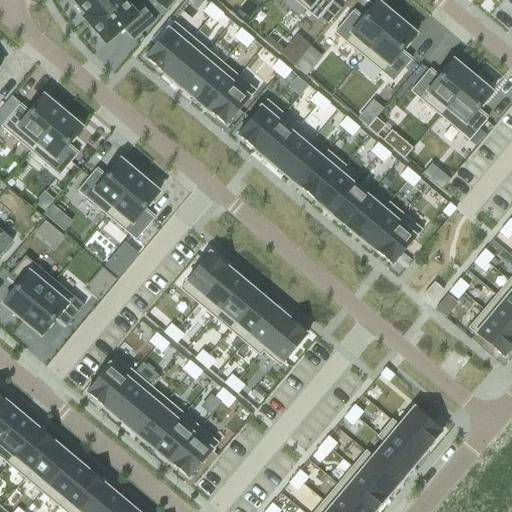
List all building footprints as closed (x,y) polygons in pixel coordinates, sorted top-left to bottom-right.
[(122,0),(71,0),(85,16),(82,18),(105,44),(123,29),(133,40),(154,22),(143,10),(134,0),(127,0),(125,2),(122,0)] [(292,0),(316,20),(332,0),(292,0)] [(351,12),(334,33),(363,58),(395,19),(376,3),(361,20),(351,12)] [(209,4),(202,12),(209,18),(216,9),(209,4)] [(216,9),(209,18),(215,23),(222,15),(216,9)] [(395,19),(363,58),(392,82),(410,61),(400,52),(415,35),(395,19)] [(173,23),(144,58),(160,72),(190,37),(173,23)] [(240,29),(233,37),(239,43),(246,35),(240,29)] [(246,35),(239,43),(246,48),(253,40),(246,35)] [(190,37),(160,72),(176,86),(206,50),(190,37)] [(206,50),(176,86),(192,99),(222,64),(206,50)] [(277,61),(270,69),(277,74),(284,66),(277,61)] [(428,70),(410,92),(439,116),(472,77),(452,61),(438,79),(428,70)] [(222,64),(192,99),(209,113),(239,77),(222,64)] [(284,66),(277,74),(283,80),(290,71),(284,66)] [(239,77),(209,113),(225,127),(255,91),(239,77)] [(472,77),(439,116),(468,141),(486,119),(476,111),(491,93),(472,77)] [(316,93),(309,101),(315,107),(322,98),(316,93)] [(18,106),(0,127),(29,152),(62,113),(43,96),(28,114),(18,106)] [(322,98),(315,107),(322,112),(329,104),(322,98)] [(266,100),(236,136),(252,149),(281,114),(266,100)] [(62,113),(29,152),(58,176),(76,155),(66,146),(81,129),(62,113)] [(281,114),(252,149),(267,162),(291,134),(278,123),(284,116),(281,114)] [(345,117),(338,126),(344,131),(351,123),(345,117)] [(351,123),(344,131),(351,137),(358,128),(351,123)] [(291,134),(267,162),(283,175),(306,147),(291,134)] [(376,144),(369,152),(376,157),(383,149),(376,144)] [(306,147),(283,175),(298,188),(328,152),(327,151),(320,159),(306,147)] [(383,149),(376,157),(382,163),(389,154),(383,149)] [(328,152),(298,188),(314,201),(343,165),(328,152)] [(95,170),(77,191),(106,216),(139,177),(119,161),(105,179),(95,170)] [(343,165),(314,201),(329,214),(353,186),(338,174),(345,166),(343,165)] [(406,168),(399,177),(405,182),(412,174),(406,168)] [(412,174),(405,182),(412,188),(419,179),(412,174)] [(139,177),(106,216),(135,240),(153,219),(143,211),(158,193),(139,177)] [(353,186),(329,214),(345,227),(368,199),(353,186)] [(368,199),(345,227),(360,240),(384,212),(368,199)] [(448,204),(441,212),(448,218),(455,209),(448,204)] [(384,212),(360,240),(376,253),(405,217),(402,214),(396,222),(384,212)] [(405,217),(376,253),(391,266),(421,230),(405,217)] [(511,233),(504,226),(498,233),(507,240),(511,233)] [(0,231),(0,255),(12,241),(0,231)] [(484,250),(478,257),(487,264),(492,257),(484,250)] [(209,254),(179,289),(195,303),(225,267),(209,254)] [(18,287),(3,304),(22,320),(54,282),(24,257),(8,278),(18,287)] [(478,257),(473,263),(481,270),(487,264),(478,257)] [(225,267),(195,303),(211,316),(241,280),(225,267)] [(241,280),(211,316),(227,329),(257,294),(241,280)] [(459,280),(454,286),(462,293),(467,286),(459,280)] [(511,284),(508,281),(494,296),(511,311),(511,284)] [(54,282),(22,320),(41,335),(55,319),(65,327),(83,306),(54,282)] [(433,282),(423,294),(432,302),(442,290),(433,282)] [(454,286),(448,292),(457,299),(462,293),(454,286)] [(257,294),(227,329),(243,343),(273,307),(257,294)] [(511,311),(494,296),(481,312),(511,338),(511,311)] [(273,307),(243,343),(259,356),(262,352),(289,321),(273,307)] [(511,338),(481,312),(467,329),(503,358),(511,347),(511,338)] [(289,321),(262,352),(279,367),(306,335),(289,321)] [(170,325),(163,333),(169,338),(176,330),(170,325)] [(176,330),(169,338),(176,343),(183,335),(176,330)] [(155,334),(148,342),(154,347),(161,339),(155,334)] [(161,339),(154,347),(161,353),(168,344),(161,339)] [(201,351),(194,359),(200,364),(207,356),(201,351)] [(207,356),(200,364),(207,370),(214,361),(207,356)] [(115,357),(85,393),(102,407),(132,372),(115,357)] [(188,361),(181,370),(188,375),(195,367),(188,361)] [(195,367),(188,375),(194,381),(201,372),(195,367)] [(385,368),(379,375),(388,382),(393,375),(385,368)] [(132,372),(102,407),(120,422),(149,386),(132,372)] [(231,375),(224,383),(230,389),(237,381),(231,375)] [(237,381),(230,389),(236,394),(243,386),(237,381)] [(149,386),(120,422),(137,436),(166,400),(149,386)] [(221,389),(214,397),(221,403),(228,395),(221,389)] [(228,395),(221,403),(227,408),(234,400),(228,395)] [(166,400),(137,436),(154,450),(183,415),(166,400)] [(3,401),(0,403),(0,438),(20,415),(3,401)] [(354,406),(348,412),(356,419),(362,413),(354,406)] [(413,408),(398,426),(426,450),(441,432),(413,408)] [(348,412),(343,419),(351,426),(356,419),(348,412)] [(20,415),(0,438),(0,458),(7,464),(36,429),(20,415)] [(183,415),(154,450),(171,465),(201,429),(183,415)] [(391,420),(376,437),(384,443),(412,467),(426,450),(398,426),(391,420)] [(36,429),(7,464),(24,479),(53,443),(36,429)] [(201,429),(171,465),(188,479),(218,443),(201,429)] [(327,437),(322,443),(330,450),(336,444),(327,437)] [(53,443),(24,479),(40,493),(70,457),(53,443)] [(322,443),(317,450),(325,457),(330,450),(322,443)] [(384,443),(372,457),(400,481),(412,467),(384,443)] [(365,451),(350,468),(386,498),(400,481),(372,457),(365,451)] [(70,457),(40,493),(57,507),(87,471),(70,457)] [(350,468),(336,485),(368,511),(373,511),(386,498),(350,468)] [(87,471),(57,507),(63,511),(81,511),(104,486),(87,471)] [(299,471),(294,477),(302,484),(307,478),(299,471)] [(294,477),(288,484),(296,491),(302,484),(294,477)] [(368,511),(336,485),(322,502),(333,511),(368,511)] [(104,486),(81,511),(110,511),(121,500),(104,486)] [(135,511),(121,500),(110,511),(135,511)] [(333,511),(322,502),(313,511),(333,511)]
